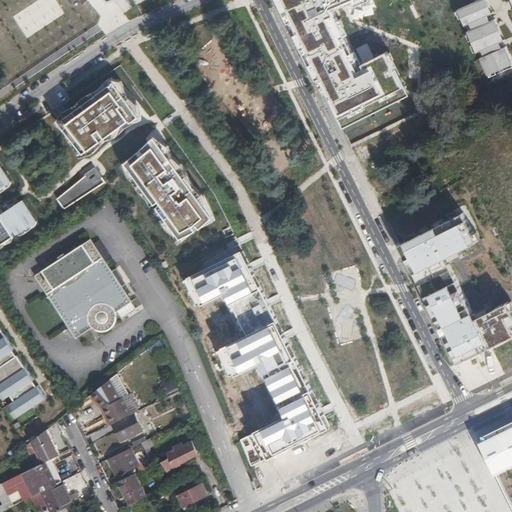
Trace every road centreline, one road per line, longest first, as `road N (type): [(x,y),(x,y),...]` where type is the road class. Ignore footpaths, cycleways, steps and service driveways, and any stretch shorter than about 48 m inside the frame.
road 1 (residential): [(467,418),(264,0)]
road 2 (residential): [(186,0),(119,27),(0,113)]
